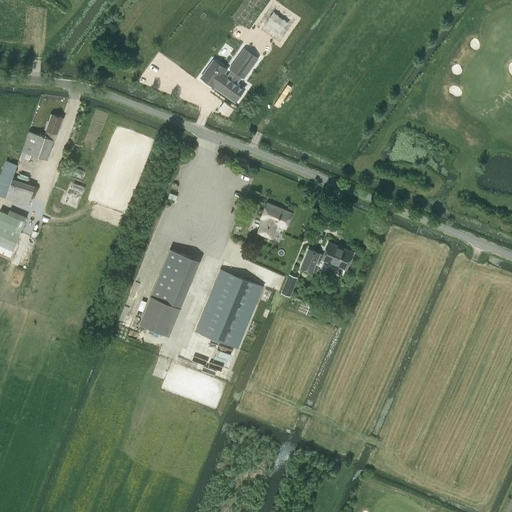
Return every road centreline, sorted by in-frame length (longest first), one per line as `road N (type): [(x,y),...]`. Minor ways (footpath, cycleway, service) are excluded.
road 1 (unclassified): [(511,257),(98,92),(0,79)]
road 2 (unknown): [(201,170),(220,184),(220,212),(209,264),(172,344)]
